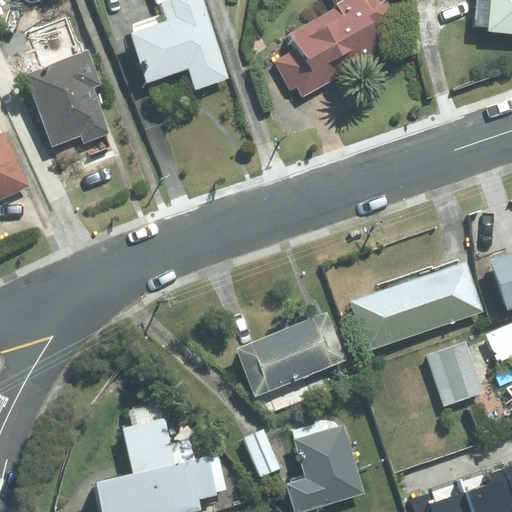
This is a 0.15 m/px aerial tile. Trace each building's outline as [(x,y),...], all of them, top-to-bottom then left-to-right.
[(155,0),(161,16),(125,30),(147,87),(186,72),(194,93),(228,80),(203,0),(155,0)] [(340,0),(330,6),(333,11),(286,38),(293,50),(272,62),(290,94),(298,90),(302,97),(407,38),(387,1),(388,0),(340,0)] [(511,0),(475,0),(473,27),(485,28),(484,36),(511,38),(511,0)] [(81,54),(72,31),(33,46),(43,71),(24,78),(51,149),(79,138),(83,149),(110,139),(91,91),(99,88),(86,52),(81,54)] [(0,207),(33,192),(4,133),(0,135),(0,207)] [(511,308),(511,247),(486,257),(505,311),(511,308)] [(464,260),(346,298),(362,349),(481,311),(464,260)] [(324,311),(233,348),(253,397),(344,361),(324,311)] [(511,355),(511,320),(482,335),(496,363),(511,355)] [(481,394),(465,340),(421,354),(424,364),(399,372),(411,410),(441,401),(442,406),(481,394)] [(130,472),(91,481),(97,511),(199,511),(197,499),(212,496),(211,493),(224,490),(216,452),(192,457),(188,437),(169,441),(165,418),(120,428),(130,472)] [(340,419),(289,431),(301,476),(281,482),(288,511),(295,511),(360,495),(340,419)] [(265,428),(241,438),(257,478),(281,468),(265,428)] [(511,440),(481,449),(489,478),(511,471),(511,440)]
